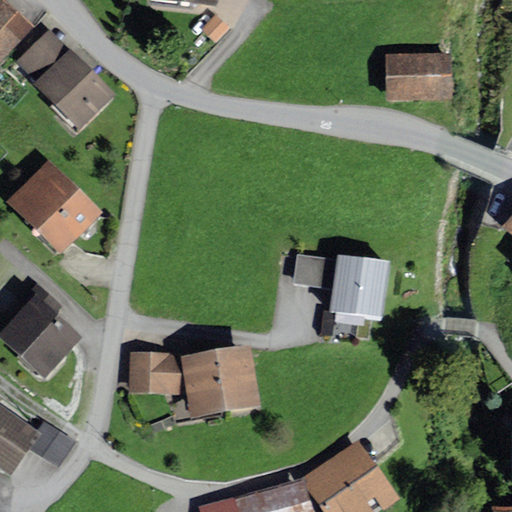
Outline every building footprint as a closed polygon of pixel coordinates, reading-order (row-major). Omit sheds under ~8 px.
[(218,0),(153,0),(152,11),(216,18),(218,0)] [(0,69),(34,31),(0,1),(0,69)] [(239,28),(224,15),(210,29),(225,43),(239,28)] [(49,34),(15,66),(37,88),(33,92),(76,137),(114,101),(49,34)] [(451,58),(384,59),(385,107),(452,107),(451,58)] [(101,219),(48,167),(5,210),(58,263),(101,219)] [(383,266),(296,256),(293,283),(334,288),(332,307),(378,312),(383,266)] [(28,301),(0,332),(0,338),(45,378),(83,336),(57,312),(62,307),(36,284),(24,297),(28,301)] [(261,350),(194,361),(204,420),(271,408),(261,350)] [(192,356),(137,356),(137,396),(191,396),(192,356)] [(39,431),(0,404),(0,467),(9,474),(28,447),(39,431)] [(76,443),(45,422),(39,431),(28,447),(58,468),(76,443)] [(361,440),(303,478),(325,511),(378,511),(400,498),(361,440)] [(310,511),(303,478),(198,507),(199,511),(310,511)]
